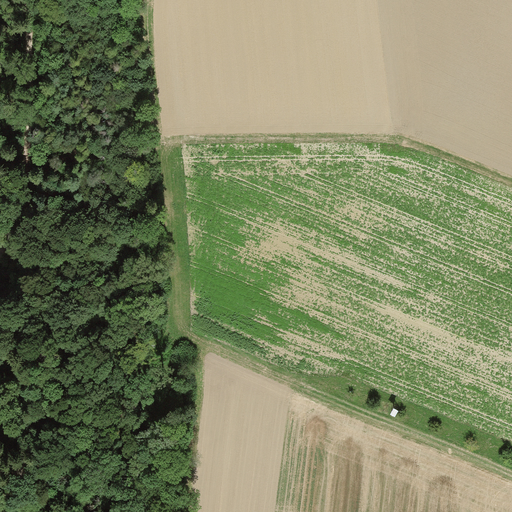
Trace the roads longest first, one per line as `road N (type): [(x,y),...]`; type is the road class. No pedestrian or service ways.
road 1 (track): [(511,474),(152,327)]
road 2 (track): [(0,240),(14,221),(27,159),(30,49),(41,0)]
